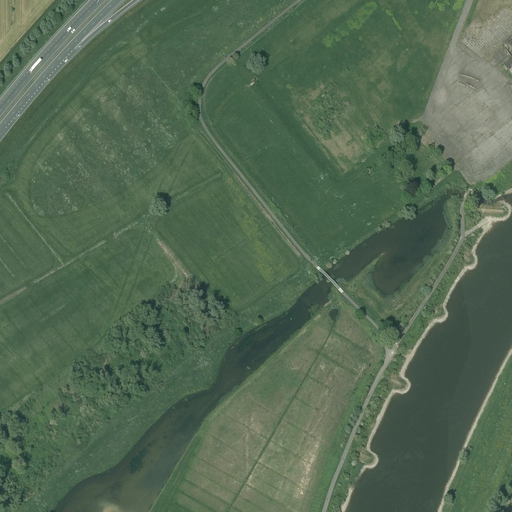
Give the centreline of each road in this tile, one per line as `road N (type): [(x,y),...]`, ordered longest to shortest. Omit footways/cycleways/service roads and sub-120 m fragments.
road 1 (unclassified): [(463,200),(455,253),(388,356),(322,511)]
road 2 (motorway): [(96,3),(0,111)]
